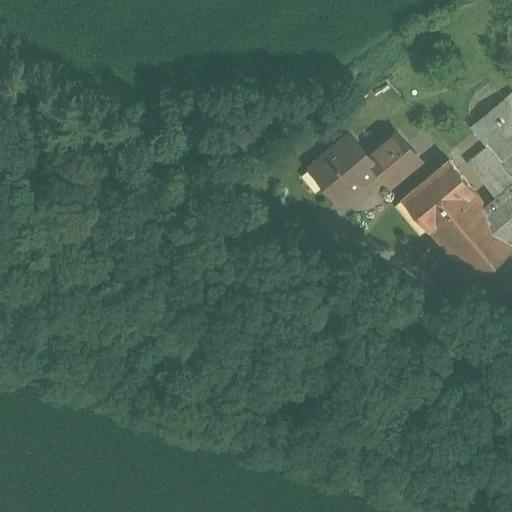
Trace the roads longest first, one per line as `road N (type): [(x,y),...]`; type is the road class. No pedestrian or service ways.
road 1 (unclassified): [(458,511),(0,361)]
road 2 (track): [(242,190),(0,49)]
